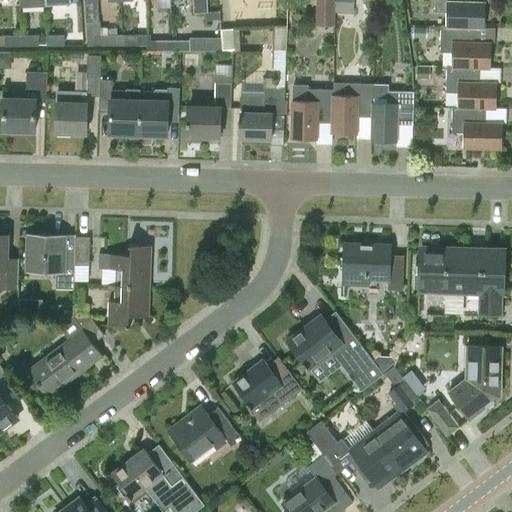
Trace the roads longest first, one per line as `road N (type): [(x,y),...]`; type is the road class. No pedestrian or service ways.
road 1 (residential): [(0,489),(255,296),(286,235),(288,183)]
road 2 (residential): [(288,183),(0,174)]
road 3 (residential): [(511,186),(288,183)]
